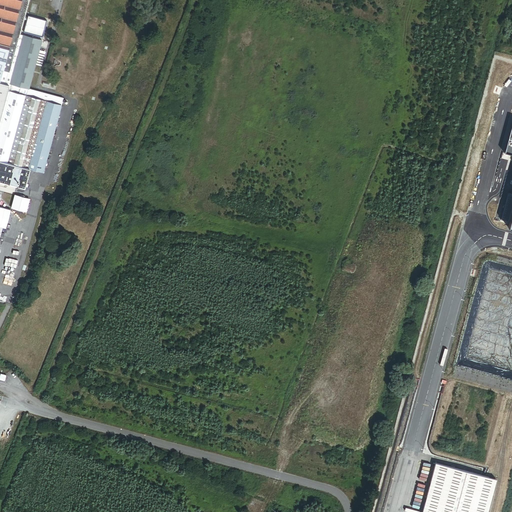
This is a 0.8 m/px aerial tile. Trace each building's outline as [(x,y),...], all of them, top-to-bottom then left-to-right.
[(43,171),(63,98),(28,89),(41,41),(24,36),(15,69),(12,68),(20,35),(29,0),(0,0),(0,159),(29,167),(43,171)] [(47,22),(28,17),(24,32),(42,37),(47,22)] [(15,69),(24,36),(20,35),(12,68),(15,69)] [(0,159),(0,180),(24,187),(29,167),(0,159)] [(26,211),(29,199),(14,196),(11,208),(26,211)] [(0,227),(5,229),(10,210),(0,207),(0,227)] [(486,511),(495,479),(435,463),(421,511),(486,511)]
